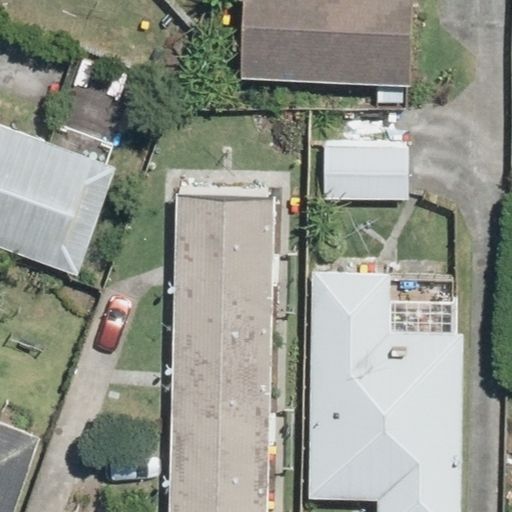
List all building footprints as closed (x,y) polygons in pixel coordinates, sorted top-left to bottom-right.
[(425,0),(255,0),(254,61),(424,65),(425,0)] [(0,120),(0,242),(80,270),(117,161),(0,120)] [(420,133),(328,130),(326,187),(418,189),(420,133)] [(239,176),(189,180),(181,511),(278,511),(285,181),(239,176)] [(400,257),(322,257),(320,483),(389,484),(388,511),(474,511),(476,316),(466,316),(466,285),(400,284),(400,257)] [(0,511),(20,511),(53,419),(0,400),(0,511)]
